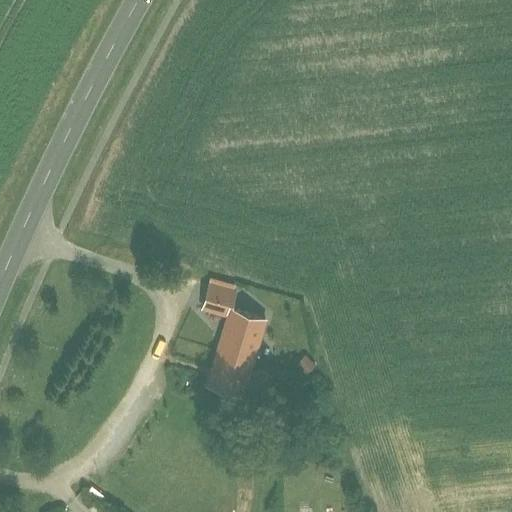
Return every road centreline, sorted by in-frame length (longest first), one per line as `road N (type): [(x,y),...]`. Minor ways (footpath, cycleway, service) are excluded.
road 1 (unclassified): [(0,472),(61,478),(85,465),(160,341),(167,309),(153,277),(19,231)]
road 2 (tertiary): [(134,0),(19,231)]
